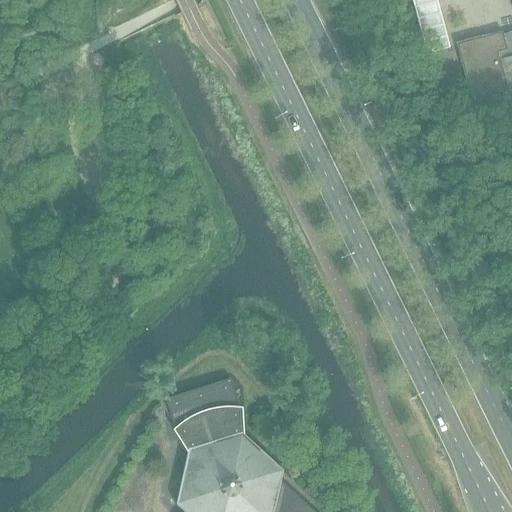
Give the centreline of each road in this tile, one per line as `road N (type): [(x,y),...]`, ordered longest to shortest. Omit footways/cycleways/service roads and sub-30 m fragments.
road 1 (primary): [(237,0),(488,511)]
road 2 (primary): [(511,424),(299,0)]
